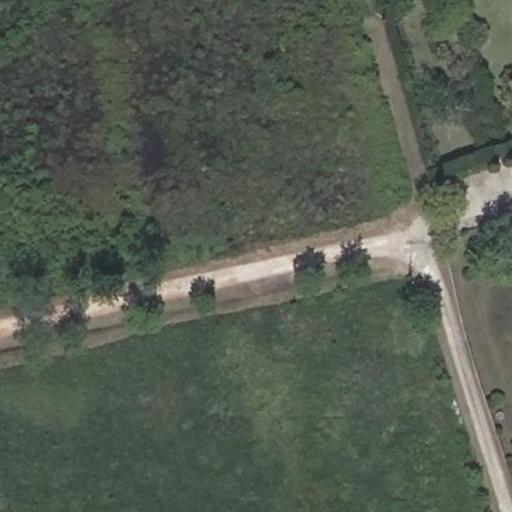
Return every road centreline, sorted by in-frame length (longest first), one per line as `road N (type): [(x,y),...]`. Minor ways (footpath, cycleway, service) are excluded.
road 1 (unclassified): [(419,245),(0,337)]
road 2 (unknown): [(419,245),(440,248),(461,271),(511,471)]
